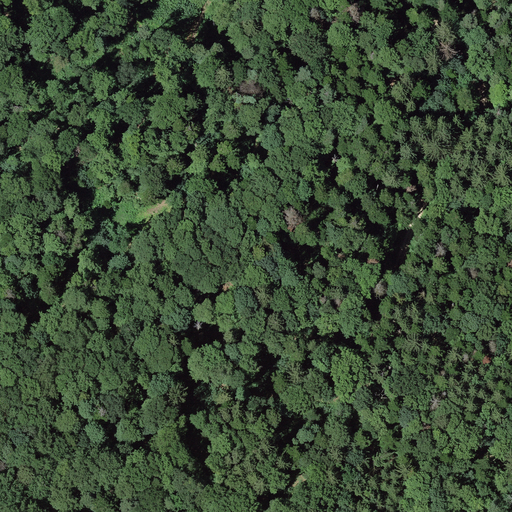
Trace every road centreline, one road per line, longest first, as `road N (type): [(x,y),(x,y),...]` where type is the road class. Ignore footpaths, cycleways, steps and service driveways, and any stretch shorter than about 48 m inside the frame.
road 1 (track): [(332,511),(401,247),(425,194),(489,113),(463,55),(405,0)]
road 2 (track): [(0,184),(69,169),(145,115),(179,74),(208,0)]
road 3 (track): [(0,358),(199,182)]
road 4 (track): [(67,0),(80,25),(78,103),(57,143),(0,182)]
road 5 (track): [(499,0),(489,113),(511,117)]
